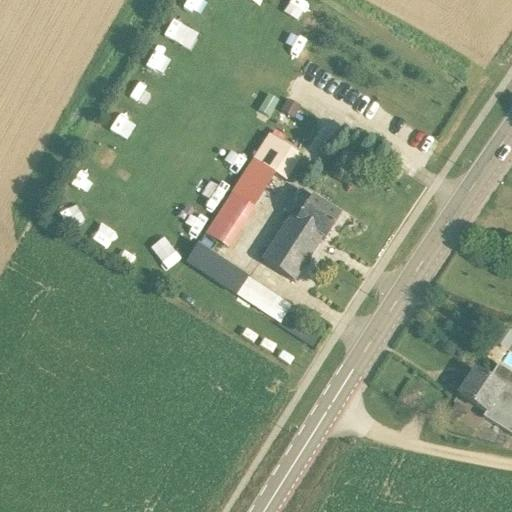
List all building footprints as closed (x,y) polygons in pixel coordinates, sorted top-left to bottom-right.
[(170,18),(161,34),(187,49),(197,33),(170,18)] [(121,92),(137,102),(145,89),(129,79),(121,92)] [(279,102),(268,95),(258,112),(269,119),(279,102)] [(300,108),(288,101),(281,112),(294,119),(300,108)] [(274,175),(285,182),(301,157),(270,137),(254,162),(274,175)] [(226,165),(233,150),(218,143),(211,158),(226,165)] [(274,175),(254,162),(253,161),(230,199),(250,212),(274,175)] [(214,203),(223,187),(199,173),(190,189),(214,203)] [(325,240),(340,217),(298,190),(283,213),(292,218),(263,263),(293,283),(322,239),(325,240)] [(277,323),(289,304),(193,243),(181,261),(277,323)] [(511,333),(502,326),(494,338),(495,339),(510,348),(511,344),(511,333)] [(490,382),(474,371),(458,396),(499,422),(495,428),(510,437),(511,435),(511,396),(509,394),(511,390),(511,374),(500,367),(490,382)]
